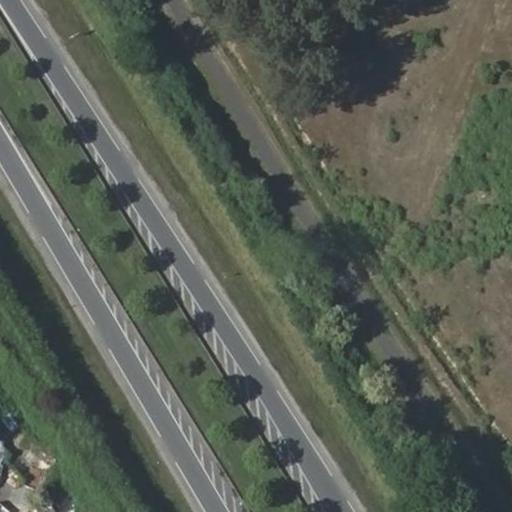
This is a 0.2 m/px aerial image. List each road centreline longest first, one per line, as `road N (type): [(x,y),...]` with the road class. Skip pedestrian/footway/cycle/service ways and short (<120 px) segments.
road 1 (primary): [(334,511),(14,0)]
road 2 (primary): [(0,148),(224,511)]
